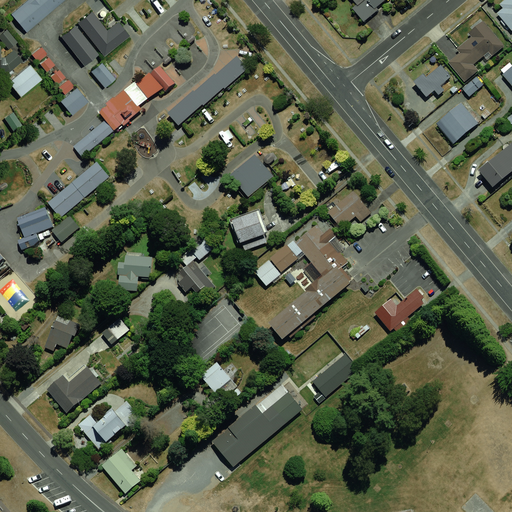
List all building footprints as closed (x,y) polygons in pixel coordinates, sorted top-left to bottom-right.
[(35,0),(26,0),(21,5),(38,23),(48,14),(35,0)] [(54,0),(35,0),(48,14),(58,5),(54,0)] [(157,13),(147,0),(141,0),(130,9),(142,25),(157,13)] [(147,0),(157,13),(172,0),(147,0)] [(511,0),(510,0),(496,11),(511,31),(511,0)] [(21,5),(11,14),(27,32),(38,23),(21,5)] [(373,15),(363,5),(350,17),(359,27),(373,15)] [(93,12),(78,23),(105,56),(108,30),(93,12)] [(118,22),(108,30),(105,56),(130,36),(118,22)] [(460,52),(449,61),(464,79),(504,45),(485,23),(456,48),(460,52)] [(76,26),(62,38),(85,67),(100,55),(76,26)] [(18,42),(7,29),(0,35),(0,38),(9,49),(18,42)] [(32,54),(39,63),(47,55),(40,47),(32,54)] [(237,56),(230,62),(240,75),(248,69),(237,56)] [(48,57),(40,63),(47,71),(55,65),(48,57)] [(30,61),(8,79),(20,94),(43,75),(30,61)] [(230,62),(222,68),(233,81),(240,75),(230,62)] [(103,63),(91,72),(105,89),(117,80),(103,63)] [(442,63),(416,83),(429,99),(455,79),(442,63)] [(511,65),(503,73),(511,84),(511,65)] [(159,66),(150,74),(164,91),(174,82),(159,66)] [(222,68),(215,75),(225,85),(226,87),(233,81),(222,68)] [(66,78),(59,70),(51,77),(58,85),(66,78)] [(214,73),(207,79),(218,91),(225,85),(215,75),(214,73)] [(139,81),(135,82),(148,98),(160,90),(164,91),(150,74),(139,81)] [(470,98),(484,85),(476,77),(463,90),(470,98)] [(68,79),(59,87),(65,94),(74,86),(68,79)] [(207,79),(200,85),(211,98),(218,91),(207,79)] [(124,91),(138,107),(148,98),(135,82),(124,91)] [(200,85),(193,91),(202,102),(204,104),(211,98),(200,85)] [(88,102),(76,88),(68,94),(80,109),(88,102)] [(138,107),(124,91),(100,111),(106,118),(104,120),(114,132),(140,110),(138,107)] [(180,102),(190,113),(202,102),(193,91),(180,102)] [(80,109),(68,94),(60,100),(73,115),(80,109)] [(180,102),(168,112),(177,123),(190,113),(180,102)] [(459,105),(440,122),(455,140),(475,122),(459,105)] [(23,125),(13,111),(2,119),(12,133),(23,125)] [(104,120),(89,132),(99,144),(114,132),(104,120)] [(89,132),(74,145),(84,157),(99,144),(89,132)] [(511,143),(481,172),(496,188),(511,173),(511,143)] [(256,154),(230,175),(247,197),(273,176),(256,154)] [(97,161),(85,172),(97,187),(110,176),(97,161)] [(85,172),(72,182),(85,197),(97,187),(85,172)] [(72,182),(60,193),(73,208),(85,197),(72,182)] [(353,191),(329,212),(348,234),(372,213),(353,191)] [(60,193),(48,203),(60,218),(73,208),(60,193)] [(18,240),(22,248),(40,241),(37,234),(54,227),(46,206),(17,217),(25,237),(18,240)] [(231,221),(242,248),(270,237),(260,209),(231,221)] [(79,227),(70,216),(52,230),(61,242),(79,227)] [(325,280),(271,324),(285,341),(357,281),(312,226),(255,272),(264,283),(302,251),(325,280)] [(208,234),(192,249),(201,260),(218,245),(208,234)] [(423,243),(414,250),(446,288),(454,282),(423,243)] [(0,266),(9,260),(0,249),(0,266)] [(120,257),(120,279),(155,278),(155,256),(120,257)] [(195,258),(179,272),(184,278),(179,282),(190,295),(199,287),(206,295),(217,285),(195,258)] [(391,300),(376,312),(394,334),(428,306),(416,291),(397,307),(391,300)] [(56,316),(51,347),(60,349),(61,342),(74,344),(78,320),(56,316)] [(122,319),(109,330),(119,341),(131,329),(122,319)] [(354,334),(359,340),(370,330),(365,324),(354,334)] [(213,359),(196,374),(219,399),(236,384),(213,359)] [(68,376),(51,390),(70,414),(106,384),(92,368),(73,383),(68,376)] [(332,371),(315,386),(322,393),(339,379),(332,371)] [(282,383),(210,436),(231,464),(303,411),(282,383)] [(100,415),(85,426),(103,450),(132,429),(119,411),(105,422),(100,415)] [(128,449),(108,466),(131,494),(146,482),(137,470),(142,466),(128,449)]
